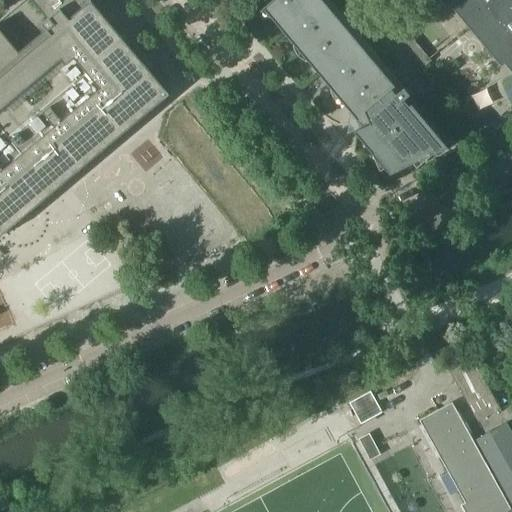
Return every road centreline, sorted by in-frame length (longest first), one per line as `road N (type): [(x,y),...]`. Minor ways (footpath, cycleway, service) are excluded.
road 1 (residential): [(364,234),(0,393)]
road 2 (residential): [(161,0),(364,234)]
road 3 (residential): [(364,234),(511,161)]
